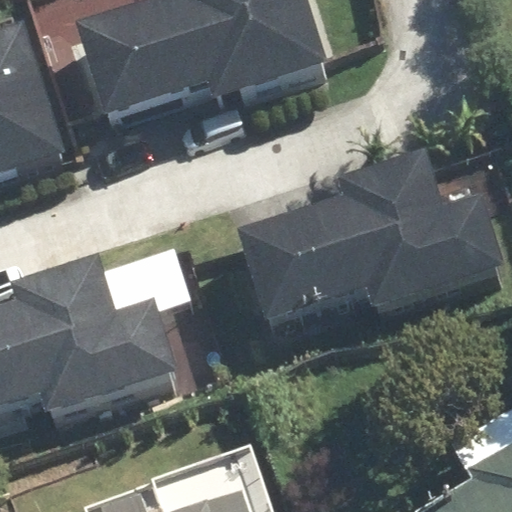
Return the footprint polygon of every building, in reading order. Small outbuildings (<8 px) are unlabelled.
[(222,106),(334,70),(311,0),(182,0),(184,6),(89,38),(117,124),(217,91),(222,106)] [(0,178),(67,156),(27,35),(0,43),(0,178)] [(359,207),(248,242),(277,334),(383,301),(389,321),(511,283),(511,270),(493,211),(453,223),(435,167),(355,192),(359,207)] [(24,313),(0,320),(0,421),(48,407),(54,427),(181,388),(158,316),(118,329),(100,273),(20,298),(24,313)] [(511,511),(511,410),(457,440),(478,477),(419,509),(420,511),(511,511)]
